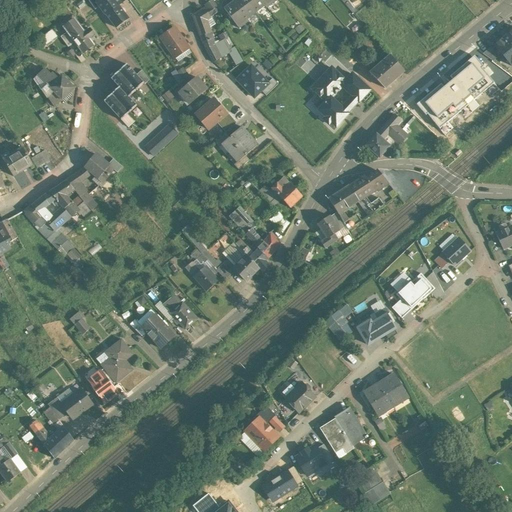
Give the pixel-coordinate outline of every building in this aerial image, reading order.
[(87,0),(95,10),(99,7),(96,3),(98,2),(97,0),(96,0),(87,0)] [(100,0),(98,2),(96,3),(99,7),(105,15),(106,15),(118,6),(120,5),(116,0),(100,0)] [(212,0),(205,5),(212,16),(219,11),(212,0)] [(246,20),(233,2),(232,0),(226,5),(227,6),(224,9),(239,29),(248,22),(247,20),(246,20)] [(256,13),(245,0),(236,0),(233,2),(246,20),(247,20),(256,13)] [(265,6),(260,0),(245,0),(256,13),(265,6)] [(276,1),(274,0),(260,0),(265,6),(266,8),(276,1)] [(118,6),(106,15),(116,28),(128,19),(118,6)] [(204,10),(194,17),(200,36),(209,33),(210,33),(206,21),(210,18),(204,10)] [(75,21),(64,29),(74,42),(83,53),(93,45),(89,40),(94,36),(89,30),(84,33),(75,21)] [(302,24),(290,34),(295,39),(306,29),(302,24)] [(509,35),(502,40),(498,39),(496,42),(496,45),(495,46),(511,66),(511,65),(511,28),(511,29),(509,31),(509,35)] [(183,42),(176,30),(175,30),(174,29),(161,38),(175,59),(189,50),(183,42)] [(226,31),(219,35),(230,55),(237,51),(226,31)] [(67,33),(61,37),(68,47),(74,42),(67,33)] [(209,33),(200,36),(203,47),(212,63),(219,60),(215,51),(213,45),(209,33)] [(490,48),(483,54),(493,61),(498,57),(490,48)] [(364,59),(356,52),(351,56),(359,63),(359,64),(364,59)] [(273,54),(267,60),(273,66),(279,60),(273,54)] [(390,56),(370,74),(384,88),(404,71),(390,56)] [(427,115),(440,130),(494,83),(482,69),(484,68),(474,56),(450,77),(453,80),(444,88),(441,85),(417,105),(426,116),(427,115)] [(126,65),(118,72),(136,91),(143,84),(144,84),(136,75),(126,65)] [(237,80),(254,98),(261,91),(268,84),(251,67),(237,80)] [(312,89),(326,103),(330,98),(341,86),(346,82),(331,69),(312,89)] [(62,76),(61,77),(56,72),(54,75),(52,73),(51,75),(47,71),(44,70),(37,76),(62,101),(63,100),(65,102),(70,97),(68,95),(74,89),(62,76)] [(149,80),(141,71),(136,75),(144,84),(143,84),(144,85),(149,80)] [(136,91),(118,72),(111,79),(115,84),(117,84),(117,86),(119,88),(128,98),(129,97),(136,91)] [(355,106),(369,91),(352,75),(346,82),(341,86),(352,96),(349,100),(355,106)] [(62,101),(37,76),(35,78),(55,108),(62,101)] [(196,78),(179,93),(189,105),(206,90),(196,78)] [(273,80),(261,91),(266,96),(278,85),(273,80)] [(128,98),(119,88),(111,95),(129,113),(136,106),(131,100),(128,100),(129,97),(128,98)] [(169,91),(162,96),(169,105),(174,101),(173,99),(175,97),(169,91)] [(129,113),(111,95),(103,102),(121,121),(129,113)] [(348,114),(347,114),(341,108),(330,98),(326,103),(318,111),(326,117),(323,120),(329,125),(331,122),(336,127),(348,114)] [(214,100),(196,115),(208,130),(226,114),(214,100)] [(347,114),(355,106),(349,100),(341,108),(347,114)] [(228,114),(217,124),(225,133),(236,123),(228,114)] [(394,115),(376,134),(366,146),(379,158),(389,146),(385,142),(387,140),(385,138),(389,133),(391,135),(394,131),(396,132),(398,129),(395,127),(401,120),(394,115)] [(169,125),(145,147),(153,156),(177,134),(169,125)] [(229,137),(221,144),(222,145),(229,153),(249,136),(241,127),(229,137)] [(406,137),(398,129),(396,132),(394,131),(391,135),(400,144),(406,137)] [(225,133),(215,142),(219,147),(222,145),(221,144),(229,137),(225,133)] [(249,136),(229,153),(237,162),(245,156),(257,145),(249,136)] [(22,148),(3,160),(13,177),(33,165),(30,160),(22,148)] [(47,150),(30,160),(33,165),(36,170),(52,160),(47,150)] [(108,165),(96,155),(85,167),(91,173),(95,176),(102,183),(109,174),(108,173),(104,170),(109,165),(108,165)] [(249,160),(245,156),(237,162),(234,165),(238,169),(249,160)] [(122,167),(113,159),(108,165),(109,165),(112,169),(117,173),(122,167)] [(86,192),(78,183),(85,178),(91,173),(85,167),(80,171),(67,181),(73,190),(74,190),(79,197),(86,192)] [(364,176),(349,186),(359,201),(359,202),(362,200),(377,190),(378,191),(388,184),(378,171),(373,173),(365,178),(364,176)] [(284,177),(272,189),(277,195),(290,183),(284,177)] [(67,181),(50,192),(55,199),(63,208),(63,209),(71,203),(72,203),(66,196),(73,190),(67,181)] [(290,183),(277,195),(290,208),(302,197),(290,183)] [(357,214),(348,220),(343,212),(359,201),(349,186),(328,199),(337,212),(338,214),(343,223),(345,226),(348,230),(361,221),(357,214)] [(63,208),(52,217),(45,208),(55,199),(50,192),(43,196),(31,206),(54,231),(57,229),(66,221),(71,217),(63,209),(63,208)] [(88,195),(86,192),(79,197),(83,202),(89,209),(94,214),(99,210),(88,195)] [(269,193),(265,197),(271,203),(275,199),(269,193)] [(378,198),(371,204),(370,203),(367,206),(373,213),(384,205),(378,198)] [(367,206),(362,200),(359,202),(369,216),(373,213),(367,206)] [(83,202),(78,206),(83,211),(81,213),(83,215),(89,209),(83,202)] [(63,209),(71,217),(71,218),(78,211),(76,208),(71,203),(63,209)] [(54,231),(31,206),(25,211),(34,223),(35,222),(40,228),(41,227),(49,237),(54,231)] [(78,206),(76,208),(78,211),(71,218),(73,220),(79,215),(81,218),(83,217),(86,220),(94,214),(89,209),(83,215),(81,213),(83,211),(78,206)] [(337,212),(329,216),(339,231),(345,226),(343,223),(338,214),(337,212)] [(329,216),(317,225),(327,239),(321,242),(325,249),(337,240),(334,234),(339,231),(329,216)] [(73,220),(71,218),(71,217),(66,221),(73,230),(78,226),(73,220)] [(253,227),(244,217),(236,224),(245,235),(252,229),(253,227)] [(7,220),(0,223),(0,231),(3,236),(7,244),(17,238),(7,220)] [(487,224),(482,227),(486,237),(491,234),(487,224)] [(211,256),(188,230),(189,229),(187,226),(182,231),(198,250),(207,260),(211,256)] [(511,226),(496,234),(503,249),(511,245),(511,244),(511,226)] [(49,237),(46,239),(51,243),(53,240),(60,248),(68,240),(65,237),(57,229),(54,231),(49,237)] [(254,231),(252,229),(245,235),(251,241),(257,235),(254,231)] [(225,254),(236,244),(232,240),(226,234),(216,244),(225,254)] [(279,244),(271,235),(266,240),(263,236),(260,239),(257,235),(251,241),(258,250),(267,259),(274,252),(279,245),(279,244)] [(0,238),(0,253),(10,248),(7,244),(3,236),(0,238)] [(442,253),(449,260),(454,265),(470,250),(459,238),(442,253)] [(53,240),(51,243),(75,268),(84,260),(80,256),(82,254),(71,243),(68,240),(60,248),(53,240)] [(254,255),(240,240),(236,244),(246,255),(258,269),(262,273),(269,265),(265,261),(267,259),(258,250),(254,255)] [(207,260),(198,250),(192,255),(195,261),(196,260),(199,264),(203,264),(207,260)] [(442,253),(434,260),(441,268),(449,260),(442,253)] [(223,265),(228,260),(223,255),(218,259),(223,265)] [(258,269),(246,255),(235,267),(233,269),(235,270),(246,281),(258,269)] [(92,256),(86,261),(90,266),(96,261),(92,256)] [(223,265),(218,259),(216,261),(211,256),(207,260),(214,268),(221,276),(225,272),(223,269),(225,268),(223,265)] [(207,260),(203,264),(206,268),(210,272),(211,270),(214,268),(207,260)] [(235,267),(228,260),(223,265),(225,268),(223,269),(225,272),(227,270),(231,274),(235,270),(233,269),(235,267)] [(206,268),(200,273),(192,263),(185,268),(205,291),(217,280),(212,275),(214,273),(211,270),(210,272),(206,268)] [(293,273),(296,279),(303,274),(299,269),(293,273)] [(225,272),(221,276),(225,280),(231,274),(227,270),(225,272)] [(400,300),(411,311),(417,305),(416,304),(422,298),(424,300),(435,289),(421,274),(412,282),(409,278),(402,285),(403,287),(395,295),(400,300)] [(176,296),(163,306),(176,320),(173,322),(176,325),(178,323),(185,330),(197,319),(176,296)] [(402,319),(411,311),(400,300),(392,308),(402,319)] [(348,304),(326,324),(341,341),(353,330),(345,320),(354,311),(348,304)] [(385,308),(374,315),(378,320),(388,314),(385,308)] [(378,320),(372,324),(380,337),(394,329),(391,323),(393,322),(388,314),(378,320)] [(374,315),(368,318),(369,321),(372,324),(378,320),(374,315)] [(174,336),(155,316),(143,328),(142,328),(147,333),(161,348),(174,336)] [(82,320),(74,326),(83,337),(91,331),(82,320)] [(369,321),(357,328),(367,345),(374,341),(380,337),(372,324),(369,321)] [(138,323),(133,328),(142,338),(147,333),(142,328),(143,328),(138,323)] [(133,355),(121,340),(109,349),(112,353),(107,357),(110,360),(102,367),(104,369),(111,377),(112,376),(117,383),(130,373),(126,368),(129,366),(125,361),(133,355)] [(104,369),(101,372),(113,388),(118,385),(117,383),(112,376),(111,377),(104,369)] [(113,388),(101,372),(89,381),(94,388),(93,389),(99,396),(100,395),(105,403),(117,394),(113,388)] [(408,398),(393,374),(378,384),(389,402),(396,398),(399,404),(408,398)] [(297,380),(282,395),(285,399),(301,384),(297,380)] [(303,386),(301,384),(285,399),(299,413),(315,398),(309,392),(309,391),(309,388),(307,385),(304,385),(303,386)] [(378,384),(363,393),(375,412),(378,417),(381,415),(387,412),(383,405),(389,402),(378,384)] [(69,388),(57,398),(62,404),(74,395),(69,388)] [(62,404),(61,405),(67,413),(72,419),(91,405),(80,390),(74,395),(62,404)] [(34,391),(28,395),(32,401),(38,397),(34,391)] [(57,398),(47,405),(58,420),(67,413),(61,405),(62,404),(57,398)] [(497,409),(491,399),(482,405),(488,414),(497,409)] [(59,421),(49,408),(44,413),(54,425),(59,421)] [(266,408),(248,426),(251,428),(260,419),(265,425),(274,416),(266,408)] [(366,436),(349,408),(334,417),(335,420),(352,446),(365,438),(365,439),(368,437),(367,436),(366,436)] [(378,417),(375,412),(370,415),(377,425),(384,421),(381,415),(378,417)] [(274,417),(268,422),(278,433),(284,428),(274,417)] [(265,425),(260,419),(251,428),(246,433),(251,438),(249,439),(257,447),(258,446),(263,450),(277,437),(265,425)] [(50,440),(37,424),(39,422),(37,420),(29,427),(44,446),(50,440)] [(352,446),(335,420),(321,429),(335,453),(343,448),(346,453),(353,448),(352,446)] [(54,425),(52,427),(58,433),(64,427),(59,421),(54,425)] [(74,441),(64,427),(58,433),(50,440),(44,446),(54,460),(74,441)] [(215,434),(209,436),(213,449),(225,446),(222,435),(215,437),(215,434)] [(5,438),(0,442),(0,450),(3,448),(3,447),(9,443),(5,438)] [(17,455),(9,443),(3,447),(3,448),(12,459),(17,455)] [(316,450),(326,465),(333,460),(323,445),(316,450)] [(295,458),(307,476),(326,465),(316,450),(314,447),(308,451),(307,449),(301,453),(302,454),(295,458)] [(10,460),(5,464),(0,457),(0,473),(7,483),(20,474),(10,460)] [(372,466),(352,479),(363,495),(383,483),(372,466)] [(297,486),(303,482),(294,467),(288,471),(297,486)] [(298,487),(297,486),(288,471),(261,487),(272,504),(298,487)] [(383,483),(363,495),(369,506),(389,493),(383,483)] [(351,488),(341,494),(344,500),(355,494),(351,488)] [(192,506),(197,511),(214,511),(220,508),(208,493),(192,506)] [(235,511),(227,502),(220,508),(214,511),(235,511)]
